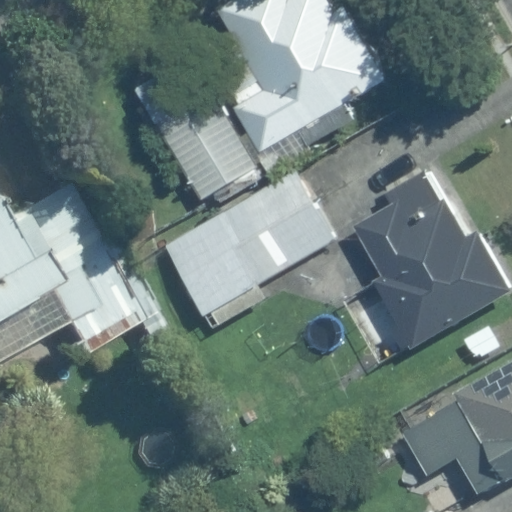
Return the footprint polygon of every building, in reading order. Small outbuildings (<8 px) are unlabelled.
[(397,77),(354,3),(352,0),(237,0),(227,6),(266,73),(240,88),(236,90),(253,117),(272,149),(284,142),(397,77)] [(212,199),(222,192),(261,170),(267,167),(198,54),(144,88),(148,94),(212,199)] [(384,363),(398,355),(511,290),(511,279),(485,232),(479,235),(438,163),(394,188),(402,204),(364,225),(392,274),(348,299),(384,363)] [(307,168),(301,171),(176,244),(217,315),(348,238),(307,168)] [(67,320),(80,344),(85,353),(161,311),(117,231),(96,242),(62,181),(0,214),(0,356),(11,350),(67,320)] [(511,359),(465,387),(471,398),(413,431),(436,471),(465,454),(487,491),(496,486),(511,476),(511,359)]
